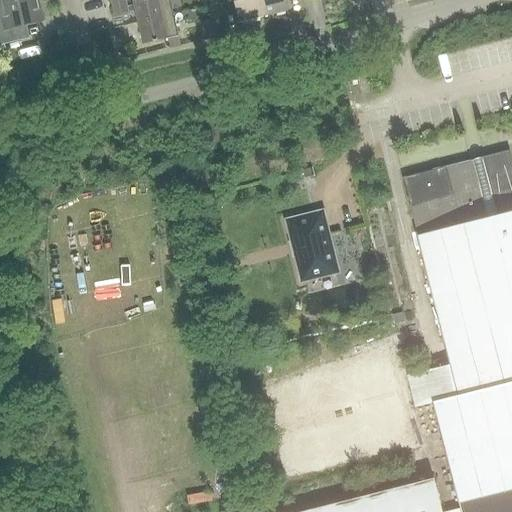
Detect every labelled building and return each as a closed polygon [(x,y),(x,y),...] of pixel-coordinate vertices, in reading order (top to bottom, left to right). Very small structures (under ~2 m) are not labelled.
[(15,0),(0,3),(0,15),(1,20),(0,20),(0,45),(21,40),(17,27),(43,21),(38,0),(15,0)] [(138,22),(173,14),(169,0),(138,0),(133,1),(138,22)] [(233,0),(239,22),(263,16),(258,0),(233,0)] [(258,0),(263,16),(287,11),(284,0),(258,0)] [(127,12),(125,3),(112,6),(114,15),(127,12)] [(178,36),(173,14),(138,22),(143,44),(168,39),(178,36)] [(180,46),(178,36),(168,39),(170,48),(180,46)] [(415,407),(433,402),(459,505),(459,509),(460,511),(511,511),(511,169),(507,151),(447,166),(403,177),(418,235),(417,236),(450,364),(407,375),(415,407)] [(289,218),(303,275),(336,267),(322,210),(289,218)] [(460,511),(459,509),(445,511),(441,511),(441,510),(432,475),(281,511),(460,511)]
